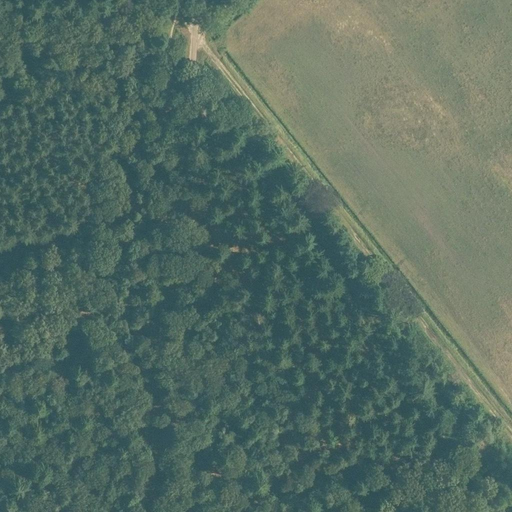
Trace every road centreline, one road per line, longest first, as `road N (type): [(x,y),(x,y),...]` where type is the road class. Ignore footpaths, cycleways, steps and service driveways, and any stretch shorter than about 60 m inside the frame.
road 1 (track): [(190,199),(356,486),(488,402),(195,36)]
road 2 (unclassified): [(175,511),(198,0)]
road 3 (track): [(356,486),(140,511)]
